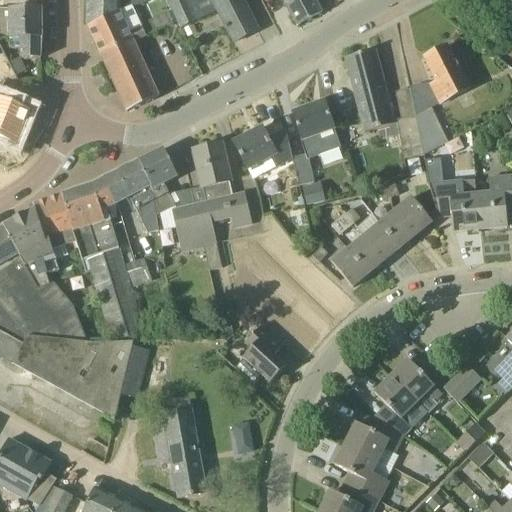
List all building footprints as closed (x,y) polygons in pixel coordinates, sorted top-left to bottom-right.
[(147,0),(87,0),(88,25),(87,26),(87,27),(133,7),(147,0)] [(168,0),(182,29),(214,13),(207,0),(168,0)] [(211,0),(234,44),(258,31),(241,0),(211,0)] [(322,14),(314,0),(283,0),(297,27),(322,14)] [(143,29),(133,7),(87,27),(101,57),(102,56),(102,57),(133,43),(146,37),(143,29)] [(42,10),(0,9),(0,31),(7,31),(7,36),(11,36),(11,39),(22,39),(22,59),(41,60),(42,40),(43,40),(42,10)] [(158,18),(163,28),(172,24),(168,15),(167,13),(158,18)] [(133,43),(102,57),(128,113),(159,99),(133,43)] [(410,91),(415,116),(431,109),(439,105),(440,106),(470,90),(447,47),(424,59),(436,83),(430,87),(410,91)] [(388,96),(375,51),(346,59),(367,134),(377,131),(388,128),(391,139),(399,136),(397,125),(395,126),(388,96)] [(9,64),(16,78),(26,72),(19,59),(9,64)] [(13,73),(5,77),(10,88),(18,83),(13,73)] [(415,116),(410,91),(396,94),(402,120),(397,121),(397,125),(399,136),(400,141),(404,161),(424,156),(422,145),(415,116)] [(0,98),(0,119),(25,130),(32,111),(0,98)] [(325,104),(294,115),(302,140),(301,141),(306,156),(293,159),(295,169),(299,185),(299,187),(315,183),(309,161),(324,155),(339,150),(333,130),(325,104)] [(0,119),(0,141),(17,149),(25,130),(0,119)] [(291,154),(286,132),(269,141),(263,129),(234,144),(253,180),(293,159),(291,154)] [(444,135),(422,145),(424,156),(449,145),(444,135)] [(195,208),(204,248),(205,248),(209,272),(221,270),(217,245),(212,223),(231,219),(234,229),(252,224),(245,196),(232,199),(229,184),(230,183),(221,145),(194,152),(207,205),(195,208)] [(195,208),(179,212),(165,185),(178,179),(164,150),(139,163),(151,188),(149,189),(153,197),(157,217),(160,216),(164,231),(178,229),(184,253),(204,248),(195,208)] [(477,196),(476,182),(462,183),(441,185),(440,161),(424,162),(429,186),(432,196),(439,219),(453,218),(454,234),(481,232),(477,196)] [(105,180),(118,205),(131,198),(149,234),(159,229),(157,217),(153,197),(149,189),(151,188),(139,163),(105,180)] [(511,177),(489,179),(490,195),(477,196),(481,232),(507,229),(506,213),(511,212),(511,177)] [(61,196),(77,243),(80,254),(87,274),(91,272),(113,344),(145,334),(132,290),(152,283),(144,260),(124,266),(120,250),(111,221),(107,210),(118,205),(105,180),(93,186),(61,196)] [(307,207),(326,202),(321,184),(303,188),(307,207)] [(399,197),(395,185),(387,188),(391,200),(399,197)] [(379,191),(383,203),(391,200),(387,188),(379,191)] [(45,241),(49,241),(52,251),(65,247),(77,243),(61,196),(34,206),(36,212),(45,241)] [(395,211),(416,237),(432,224),(410,199),(395,211)] [(361,220),(352,210),(346,216),(354,226),(361,220)] [(379,225),(400,250),(416,237),(395,211),(379,225)] [(36,290),(50,286),(48,276),(59,272),(52,251),(49,241),(45,241),(36,212),(4,229),(3,230),(36,290)] [(339,221),(347,231),(354,226),(346,216),(339,221)] [(379,225),(363,238),(384,263),(400,250),(379,225)] [(0,305),(27,338),(43,340),(89,345),(74,307),(54,284),(50,286),(36,290),(3,230),(0,231),(0,305)] [(363,238),(348,251),(368,276),(384,263),(363,238)] [(327,255),(321,249),(313,258),(319,264),(327,255)] [(348,251),(332,264),(352,289),(368,276),(348,251)] [(0,330),(25,343),(27,338),(0,305),(0,330)] [(233,335),(232,327),(223,329),(225,342),(226,343),(233,335)] [(254,387),(263,378),(270,385),(287,367),(272,353),(280,344),(262,327),(246,344),(252,350),(243,360),(235,369),(254,387)] [(121,397),(133,348),(133,344),(89,345),(43,340),(27,338),(25,343),(0,330),(0,358),(115,422),(121,397)] [(504,380),(495,389),(504,398),(511,390),(511,334),(506,340),(511,346),(511,355),(506,363),(496,372),(504,380)] [(408,361),(391,378),(418,405),(427,396),(434,403),(442,396),(408,361)] [(481,380),(467,367),(444,390),(457,404),(481,380)] [(409,414),(418,405),(391,378),(375,394),(392,412),(382,422),(404,438),(418,424),(409,414)] [(189,399),(164,404),(166,415),(162,416),(178,500),(206,495),(189,399)] [(382,422),(375,435),(356,425),(345,446),(378,463),(384,451),(394,455),(404,438),(382,422)] [(251,424),(234,424),(234,446),(251,446),(251,424)] [(466,453),(484,435),(475,426),(457,444),(466,453)] [(41,483),(52,465),(9,441),(0,456),(0,487),(26,502),(27,501),(38,481),(41,483)] [(494,455),(484,444),(468,460),(479,470),(494,455)] [(335,467),(361,480),(356,491),(378,503),(388,483),(385,481),(372,474),(378,463),(345,446),(335,467)] [(446,483),(450,487),(457,487),(461,483),(454,476),(446,483)] [(45,511),(66,511),(73,497),(56,489),(45,511)] [(115,511),(120,501),(95,489),(83,511),(115,511)] [(350,503),(339,497),(330,492),(320,511),(373,511),(378,503),(356,491),(350,503)] [(437,511),(445,505),(437,497),(428,506),(433,511),(437,511)] [(142,511),(120,501),(115,511),(142,511)] [(511,511),(511,504),(510,503),(503,510),(494,501),(487,509),(489,511),(511,511)]
